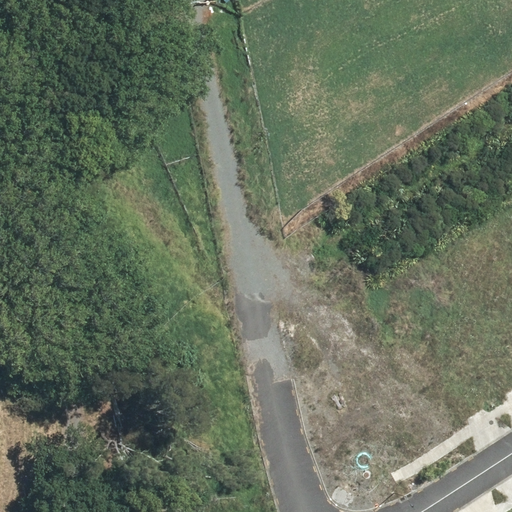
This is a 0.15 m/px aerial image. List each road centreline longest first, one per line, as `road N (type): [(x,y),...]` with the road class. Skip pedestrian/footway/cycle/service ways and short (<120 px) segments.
road 1 (residential): [(195,0),(268,378),(308,511)]
road 2 (residential): [(407,511),(511,445)]
